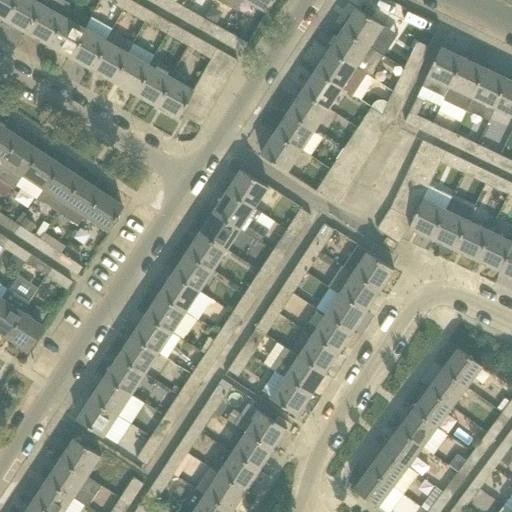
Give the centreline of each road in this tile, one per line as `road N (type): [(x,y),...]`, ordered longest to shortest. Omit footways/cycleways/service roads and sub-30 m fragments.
road 1 (residential): [(0,476),(193,181)]
road 2 (residential): [(511,324),(435,297),(413,309),(313,459),(308,511)]
road 3 (residential): [(0,72),(193,181)]
road 4 (residential): [(193,181),(311,0)]
